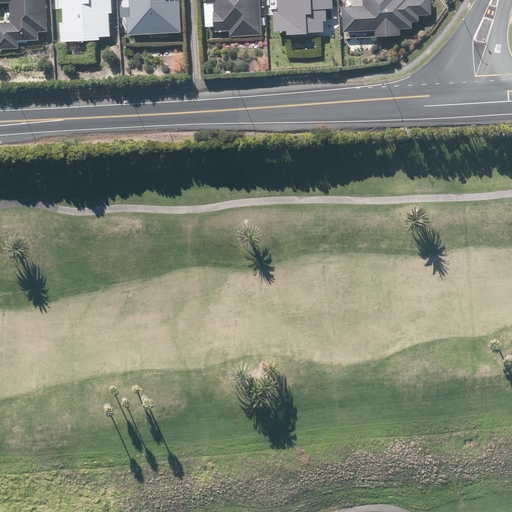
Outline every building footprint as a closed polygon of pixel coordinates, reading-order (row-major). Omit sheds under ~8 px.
[(0,22),(0,49),(18,49),(18,41),(38,40),(38,32),(47,31),(44,0),(0,0),(0,3),(10,3),(11,22),(0,22)] [(64,24),(65,39),(98,37),(98,34),(108,33),(107,11),(110,11),(109,0),(71,0),(72,5),(66,5),(67,24),(64,24)] [(126,17),(127,35),(181,32),(179,0),(166,1),(166,0),(128,0),(129,8),(120,8),(120,17),(126,17)] [(229,31),(229,37),(262,35),(259,0),(205,0),(206,3),(211,2),(213,32),(229,31)] [(286,35),(323,32),(323,21),(326,21),(325,9),(333,9),(332,0),(277,0),(278,13),(273,13),(274,32),(286,31),(286,35)] [(375,37),(400,35),(400,29),(412,28),(411,22),(419,22),(419,16),(430,15),(429,0),(362,0),(362,6),(341,7),(343,33),(375,31),(375,37)]
